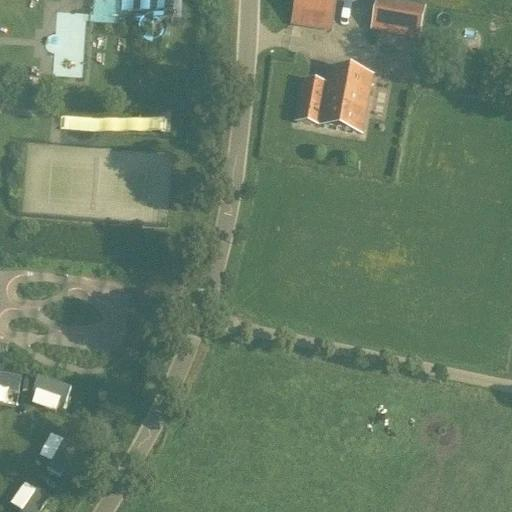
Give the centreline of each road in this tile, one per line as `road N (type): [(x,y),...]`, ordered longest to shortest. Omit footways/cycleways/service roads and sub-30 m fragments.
road 1 (tertiary): [(200,318),(232,206),(250,0)]
road 2 (unclassified): [(511,388),(200,318)]
road 3 (tertiary): [(103,511),(153,430),(200,318)]
